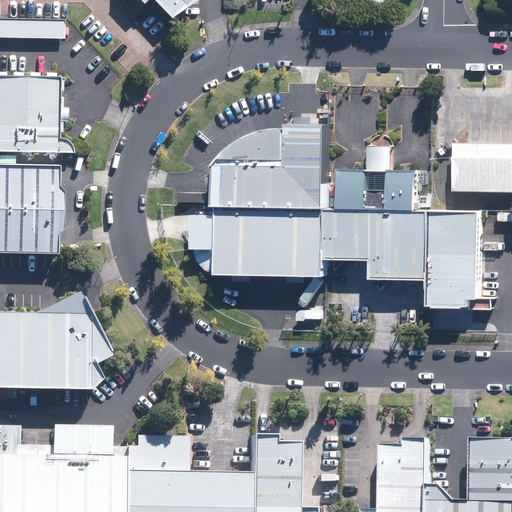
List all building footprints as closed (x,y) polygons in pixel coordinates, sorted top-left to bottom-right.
[(137,0),(140,2),(142,0),(152,0),(171,18),(194,0),(137,0)] [(0,18),(0,37),(66,38),(66,19),(0,18)] [(64,80),(0,79),(0,154),(63,156),(64,80)] [(331,125),(296,132),(276,138),(260,143),(248,150),(236,159),(228,171),(219,208),(329,210),(331,125)] [(511,149),(455,147),(454,189),(511,191),(511,149)] [(342,211),(329,210),(328,257),(373,257),(373,279),(432,280),(433,210),(421,209),(421,169),(342,169),(342,211)] [(66,172),(1,171),(0,211),(0,258),(65,260),(66,172)] [(329,210),(219,208),(218,278),(328,280),(328,257),(329,210)] [(484,211),(433,210),(432,280),(431,308),(482,309),(484,211)] [(0,315),(0,389),(96,392),(110,382),(102,366),(118,357),(85,294),(40,317),(0,315)] [(55,460),(0,459),(0,511),(128,511),(130,442),(130,434),(55,433),(55,460)] [(130,442),(128,511),(255,511),(256,478),(188,477),(189,443),(130,442)] [(431,492),(430,511),(511,511),(511,443),(478,443),(476,509),(460,508),(447,492),(431,492)] [(256,478),(255,511),(302,511),(303,447),(256,446),(256,478)] [(384,511),(430,511),(431,492),(432,447),(386,446),(384,511)]
